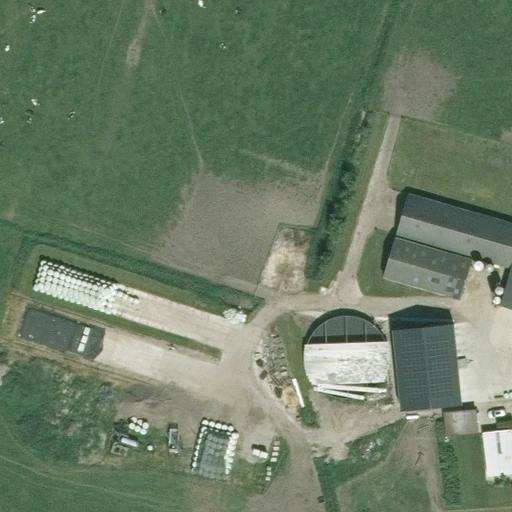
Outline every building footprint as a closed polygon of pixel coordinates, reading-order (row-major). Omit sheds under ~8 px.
[(511,225),(407,195),(395,235),(510,268),(499,305),(511,308),(511,225)] [(382,278),(459,301),(471,260),(394,237),(382,278)] [(29,291),(199,342),(194,360),(214,366),(228,318),(38,262),(29,291)] [(400,410),(460,404),(452,324),(392,330),(400,410)] [(384,338),(301,340),(302,381),(385,379),(384,338)] [(150,383),(144,396),(155,401),(161,389),(150,383)] [(471,403),(441,408),(444,429),(475,424),(471,403)] [(511,443),(511,430),(482,434),(486,474),(511,470),(511,445),(511,444),(511,443)]
